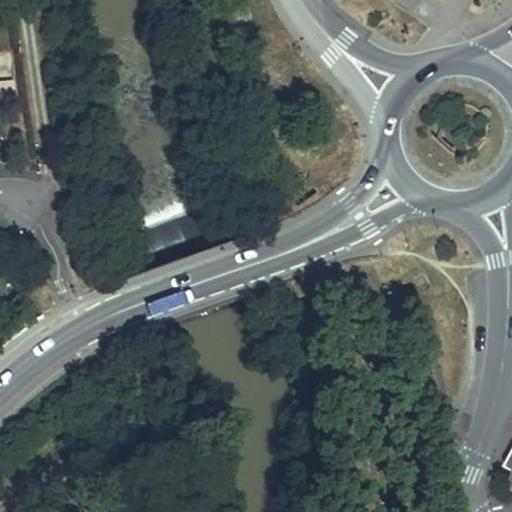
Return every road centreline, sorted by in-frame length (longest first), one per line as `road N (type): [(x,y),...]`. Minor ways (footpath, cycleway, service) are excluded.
road 1 (secondary): [(0,392),(92,324),(323,238)]
road 2 (residential): [(509,279),(496,395),(461,511)]
road 3 (residential): [(316,24),(388,130)]
road 4 (residential): [(431,66),(378,60),(316,24)]
